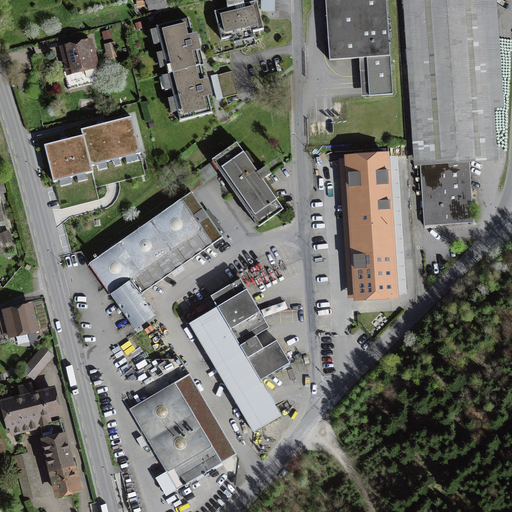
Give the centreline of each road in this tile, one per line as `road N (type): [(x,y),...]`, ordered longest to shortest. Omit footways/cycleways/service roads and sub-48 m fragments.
road 1 (primary): [(0,91),(109,511)]
road 2 (unclassified): [(296,0),(315,425)]
road 3 (unclassified): [(315,425),(479,254),(511,197)]
